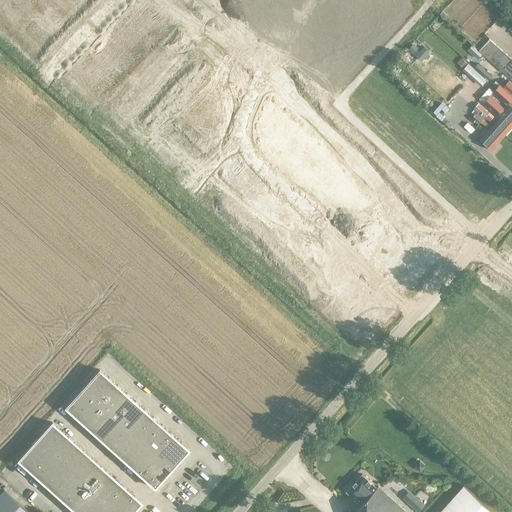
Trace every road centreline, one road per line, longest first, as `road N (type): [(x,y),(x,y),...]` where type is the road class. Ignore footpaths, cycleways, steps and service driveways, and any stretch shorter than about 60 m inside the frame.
road 1 (unclassified): [(238,511),(511,208)]
road 2 (track): [(432,0),(343,94),(343,108),(484,239)]
